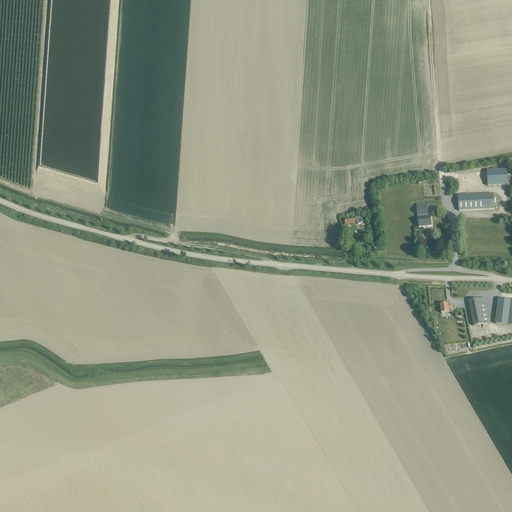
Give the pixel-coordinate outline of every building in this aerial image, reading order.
[(507,183),(507,172),(487,173),(487,184),(507,183)] [(494,206),(493,197),(493,194),(458,196),(459,211),(494,210),(494,206)] [(418,228),(431,226),(430,217),(428,217),(426,203),(416,204),(417,216),(417,217),(418,228)] [(474,326),(489,323),(484,298),(469,301),(474,326)] [(511,326),(511,301),(498,299),(495,324),(511,326)] [(441,314),(452,312),(451,304),(440,305),(441,314)]
